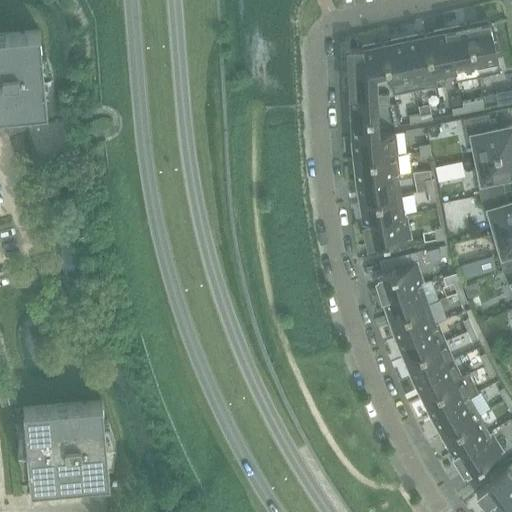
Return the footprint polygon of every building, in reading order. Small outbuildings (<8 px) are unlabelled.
[(490,22),(468,26),(478,76),(500,71),(495,49),(499,48),(495,33),(492,34),(490,22)] [(459,25),(446,28),(455,71),(453,71),(455,81),(478,76),(468,26),(460,28),(459,25)] [(455,71),(446,28),(433,31),(433,34),(425,35),(434,75),(435,75),(453,71),(455,71)] [(39,30),(0,33),(0,112),(2,113),(2,118),(10,119),(12,112),(46,109),(39,30)] [(417,34),(404,37),(415,89),(437,84),(435,75),(434,75),(425,35),(417,37),(417,34)] [(415,89),(404,37),(390,39),(391,42),(383,44),(389,67),(387,68),(393,94),(415,89)] [(347,80),(348,94),(374,92),(373,71),(387,68),(389,67),(383,44),(375,46),(375,43),(360,46),(360,49),(349,49),(350,80),(347,80)] [(511,88),(495,92),(498,105),(511,101),(511,88)] [(376,134),(375,105),(374,95),(374,92),(348,94),(348,107),(351,107),(352,123),(349,123),(350,137),(376,134)] [(374,95),(375,105),(389,104),(389,94),(374,95)] [(483,99),(462,103),(463,106),(464,112),(484,108),(483,99)] [(464,112),(463,106),(452,108),(453,114),(464,112)] [(431,112),(420,114),(421,120),(432,118),(431,112)] [(468,136),(473,135),(477,157),(511,149),(511,125),(498,128),(497,126),(491,127),(488,113),(464,118),(468,136)] [(421,120),(420,114),(409,117),(410,123),(421,120)] [(393,132),(376,134),(350,137),(351,150),(354,150),(355,158),(395,154),(393,132)] [(418,145),(420,151),(430,149),(429,143),(418,145)] [(431,156),(430,149),(420,151),(421,157),(431,156)] [(511,173),(511,149),(477,157),(479,164),(474,165),(480,195),(504,189),(502,178),(508,177),(508,174),(511,173)] [(397,174),(395,154),(355,158),(356,166),(353,166),(354,180),(397,174)] [(401,194),(397,174),(354,180),(357,193),(360,193),(361,201),(401,194)] [(425,179),(427,190),(433,189),(431,178),(425,179)] [(435,200),(433,189),(427,190),(429,201),(435,200)] [(511,199),(508,200),(504,189),(480,195),(485,211),(490,210),(496,231),(511,226),(511,199)] [(404,214),(401,194),(361,201),(362,209),(359,209),(362,223),(404,214)] [(404,214),(362,223),(364,236),(367,235),(368,241),(369,244),(374,243),(377,255),(400,249),(398,238),(409,236),(404,214)] [(511,226),(496,231),(498,238),(493,239),(502,270),(511,266),(511,226)] [(445,244),(439,245),(441,256),(447,255),(445,244)] [(376,283),(380,296),(421,282),(415,262),(376,274),(379,283),(376,283)] [(511,266),(502,270),(510,285),(511,284),(511,266)] [(453,282),(457,293),(463,290),(459,280),(453,282)] [(388,308),(390,316),(429,302),(421,282),(380,296),(385,309),(388,308)] [(467,301),(463,290),(457,293),(461,303),(467,301)] [(436,323),(429,302),(390,316),(393,324),(390,325),(395,337),(436,323)] [(463,320),(467,330),(473,328),(469,318),(463,320)] [(403,349),(406,356),(443,341),(436,323),(395,337),(400,350),(403,349)] [(478,338),(473,328),(467,330),(472,341),(478,338)] [(406,365),(411,377),(451,359),(443,341),(406,356),(409,364),(406,365)] [(479,355),(484,365),(490,362),(485,352),(479,355)] [(451,359),(411,377),(417,389),(420,388),(423,395),(460,377),(459,376),(451,359)] [(495,372),(490,362),(484,365),(490,375),(495,372)] [(459,376),(460,377),(423,395),(427,403),(425,404),(430,416),(469,396),(470,397),(479,392),(468,372),(459,376)] [(503,387),(498,390),(504,399),(509,396),(503,387)] [(0,394),(0,398),(2,405),(16,401),(13,390),(0,394)] [(440,426),(444,434),(479,413),(470,397),(469,396),(430,416),(437,428),(440,426)] [(30,486),(58,484),(64,483),(65,488),(74,489),(75,482),(109,479),(102,400),(23,407),(30,486)] [(490,433),(479,413),(444,434),(448,441),(445,442),(452,454),(490,433)] [(490,433),(452,454),(459,465),(462,464),(466,472),(501,450),(490,433)] [(506,469),(506,470),(476,493),(490,511),(511,493),(511,476),(507,470),(506,469)] [(511,511),(511,493),(490,511),(491,511),(511,511)]
